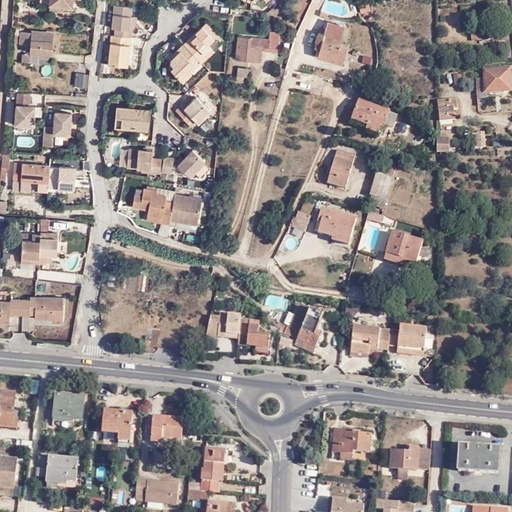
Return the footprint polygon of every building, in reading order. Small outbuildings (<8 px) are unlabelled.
[(116,35),(130,37),(132,37),(133,29),(131,29),(132,17),(132,7),(116,5),(114,28),(117,28),(116,35)] [(321,12),(319,17),(327,20),(329,14),(321,12)] [(329,22),(325,34),(342,39),(345,27),(329,22)] [(203,27),(208,33),(212,29),(207,23),(203,27)] [(185,45),(199,60),(202,63),(214,52),(208,45),(214,39),(208,33),(203,27),(196,33),(197,34),(198,35),(198,36),(193,40),(191,39),(191,38),(184,45),(185,45)] [(315,47),(320,49),(325,34),(320,32),(315,47)] [(26,33),(25,44),(31,45),(31,53),(53,55),(54,35),(26,33)] [(270,40),(264,39),(263,47),(270,48),(269,51),(278,53),(281,34),(271,33),(270,40)] [(342,39),(325,34),(320,49),(318,57),(342,64),(348,47),(340,44),(342,39)] [(128,66),(130,37),(116,35),(112,35),(109,65),(128,66)] [(236,59),(246,60),(248,45),(251,46),(251,38),(240,37),(236,59)] [(264,39),(251,38),(251,46),(248,45),(246,60),(260,62),(262,50),(263,47),(264,39)] [(188,69),(199,60),(185,45),(179,50),(180,52),(181,52),(174,58),(172,60),(171,65),(174,68),(171,70),(183,83),(192,74),(191,73),(188,69)] [(172,57),(174,58),(181,52),(180,52),(179,50),(172,57)] [(191,73),(202,63),(199,60),(188,69),(191,73)] [(53,75),(54,65),(44,64),(43,74),(53,75)] [(478,93),(486,93),(511,91),(511,70),(485,71),(485,80),(478,80),(478,93)] [(89,75),(80,73),(78,86),(87,87),(89,75)] [(369,87),(366,95),(378,100),(379,98),(376,97),(373,90),(369,87)] [(318,123),(323,97),(289,89),(283,115),(318,123)] [(31,94),(18,93),(16,124),(34,126),(36,106),(30,106),(31,94)] [(201,93),(196,98),(205,107),(210,102),(201,93)] [(368,130),(378,135),(385,121),(388,122),(391,116),(377,109),(380,101),(378,100),(366,95),(354,120),(369,127),(368,130)] [(205,107),(196,98),(184,109),(181,106),(176,110),(192,127),(197,122),(198,124),(210,113),(205,107)] [(436,101),(437,121),(454,121),(453,109),(456,109),(455,99),(436,101)] [(115,128),(149,130),(150,109),(116,106),(115,128)] [(72,113),(55,112),(54,127),(45,127),(44,145),(53,145),(54,134),(71,135),(72,113)] [(474,135),(475,149),(485,148),(484,134),(474,135)] [(438,153),(449,153),(450,140),(438,140),(438,153)] [(151,172),(161,173),(161,172),(162,159),(152,158),(153,151),(129,148),(127,167),(151,169),(151,172)] [(183,160),(178,165),(190,177),(195,172),(204,164),(205,162),(193,150),(183,160)] [(327,184),(346,190),(356,158),(337,152),(327,184)] [(11,154),(4,154),(3,168),(10,169),(11,154)] [(173,164),(174,160),(174,158),(164,156),(161,172),(171,173),(173,164)] [(50,162),(49,167),(49,180),(57,181),(58,163),(50,162)] [(208,168),(204,164),(195,172),(200,176),(208,168)] [(22,171),(14,171),(14,180),(14,192),(21,192),(22,182),(30,182),(49,183),(49,180),(49,167),(23,165),(22,171)] [(384,168),(382,175),(393,179),(396,172),(384,168)] [(372,197),(386,202),(393,179),(382,175),(377,174),(370,196),(372,197)] [(123,195),(133,197),(135,182),(125,181),(123,195)] [(30,182),(22,182),(21,192),(30,192),(30,182)] [(158,192),(158,194),(166,196),(166,201),(174,203),(175,195),(175,194),(176,191),(159,187),(158,192)] [(161,223),(170,225),(170,221),(174,203),(166,201),(166,196),(158,194),(158,192),(144,189),(142,196),(135,195),(132,208),(148,211),(147,216),(162,219),(161,223)] [(202,201),(175,195),(174,203),(170,221),(197,226),(202,201)] [(384,209),(386,202),(372,197),(370,204),(384,209)] [(304,204),(300,212),(310,217),(317,202),(309,198),(305,204),(304,204)] [(9,202),(1,201),(0,214),(8,214),(9,202)] [(336,234),(352,239),(357,220),(326,211),(322,209),(318,222),(322,224),(319,233),(335,238),(336,234)] [(299,212),(296,218),(302,221),(298,230),(304,233),(311,218),(310,217),(300,212),(299,212)] [(369,212),(369,219),(382,221),(383,214),(369,212)] [(296,218),(295,217),(290,226),(298,230),(302,221),(296,218)] [(41,220),(41,233),(48,233),(49,233),(50,220),(41,220)] [(32,258),(31,263),(39,263),(47,264),(47,261),(47,255),(52,255),(57,256),(58,238),(48,238),(48,233),(41,233),(41,235),(33,234),(33,241),(23,240),(22,258),(32,258)] [(387,254),(417,263),(423,242),(394,233),(387,254)] [(350,245),(352,239),(336,234),(335,238),(334,240),(350,245)] [(415,269),(417,263),(387,254),(386,260),(415,269)] [(118,265),(109,264),(105,284),(114,285),(118,265)] [(148,271),(119,266),(116,285),(146,290),(148,271)] [(14,309),(14,314),(30,315),(31,306),(35,306),(35,319),(62,319),(62,298),(35,297),(30,297),(30,300),(22,300),(11,299),(10,302),(0,301),(0,322),(9,323),(10,314),(10,308),(14,309)] [(279,322),(277,325),(282,328),(281,332),(285,334),(297,339),(317,347),(321,338),(323,332),(318,330),(324,314),(311,309),(304,306),(303,307),(298,305),(295,314),(296,314),(293,321),(286,318),(283,325),(279,322)] [(347,309),(346,316),(355,317),(355,310),(347,309)] [(257,344),(256,347),(256,352),(268,354),(270,336),(258,334),(259,327),(250,326),(249,327),(240,326),(242,316),(221,314),(221,317),(211,316),(208,335),(227,338),(227,333),(239,335),(239,339),(239,341),(257,344)] [(275,321),(268,314),(267,315),(265,318),(272,324),(274,322),(275,321)] [(352,350),(371,352),(371,350),(372,346),(379,347),(379,349),(389,350),(389,346),(396,347),(398,332),(391,331),(392,325),(385,325),(384,331),(384,335),(380,335),(381,331),(355,328),(352,350)] [(413,351),(412,355),(424,357),(427,330),(401,326),(398,350),(413,351)] [(294,341),(282,337),(279,345),(281,345),(279,350),(291,353),(294,341)] [(317,347),(297,339),(295,345),(314,353),(317,347)] [(32,393),(39,393),(40,380),(34,379),(32,393)] [(0,426),(18,428),(19,420),(19,418),(14,418),(15,408),(16,393),(2,391),(1,407),(0,406),(0,426)] [(76,417),(76,419),(85,420),(87,398),(55,395),(53,417),(64,418),(65,416),(76,417)] [(23,408),(15,408),(14,418),(19,418),(23,419),(23,408)] [(125,413),(106,411),(104,433),(120,434),(119,439),(131,440),(134,411),(125,410),(125,413)] [(75,424),(76,419),(76,417),(65,416),(64,418),(53,417),(52,422),(75,424)] [(152,443),(163,444),(163,439),(182,441),(184,420),(154,418),(152,443)] [(333,452),(353,454),(353,452),(369,453),(371,435),(359,434),(359,431),(335,429),(333,452)] [(17,438),(16,447),(32,449),(33,440),(17,438)] [(113,448),(102,447),(101,457),(112,458),(113,448)] [(409,471),(417,472),(418,470),(419,449),(419,447),(410,447),(409,452),(391,450),(390,470),(399,470),(409,471)] [(458,472),(499,475),(500,450),(460,447),(458,472)] [(419,449),(418,470),(430,470),(431,449),(419,449)] [(200,493),(209,494),(216,494),(217,483),(220,483),(223,452),(204,450),(203,471),(201,471),(200,493)] [(353,454),(340,453),(340,460),(352,461),(353,454)] [(1,487),(15,489),(18,458),(0,456),(0,481),(1,482),(1,487)] [(70,479),(70,481),(79,482),(81,460),(61,457),(60,461),(48,460),(46,479),(58,480),(59,478),(70,479)] [(409,471),(399,470),(399,481),(408,482),(409,471)] [(69,486),(70,481),(70,479),(59,478),(58,480),(46,479),(46,484),(69,486)] [(179,485),(137,481),(136,496),(146,497),(145,504),(177,506),(179,485)] [(0,493),(14,496),(15,489),(1,487),(0,490),(0,491),(0,493)] [(208,504),(209,494),(200,493),(188,492),(188,503),(208,504)] [(413,511),(414,503),(376,499),(375,510),(385,511),(384,511),(413,511)] [(348,502),(334,500),(332,511),(363,511),(364,508),(359,508),(347,507),(348,502)]
